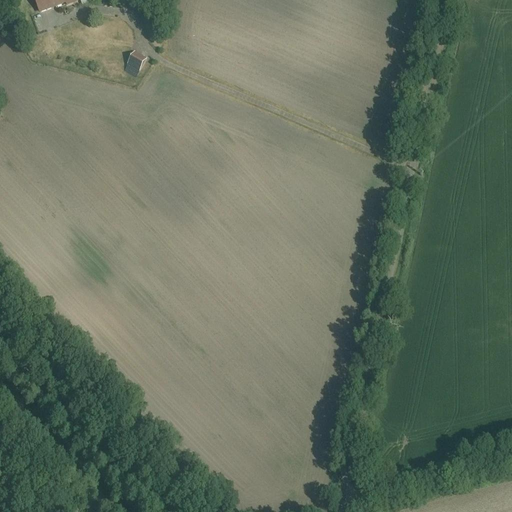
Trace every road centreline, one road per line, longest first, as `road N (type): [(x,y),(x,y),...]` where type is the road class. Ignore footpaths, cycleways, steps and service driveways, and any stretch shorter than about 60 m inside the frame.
road 1 (unclassified): [(448,0),(342,499)]
road 2 (unclassified): [(342,499),(358,502),(511,462)]
